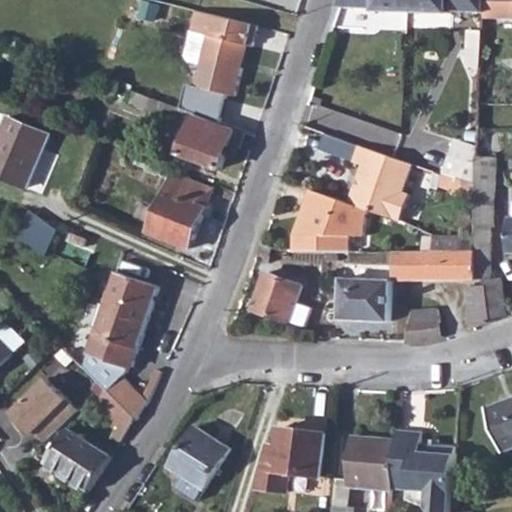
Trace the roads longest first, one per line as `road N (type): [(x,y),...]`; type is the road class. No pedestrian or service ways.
road 1 (residential): [(198,350),(324,0)]
road 2 (residential): [(198,350),(409,359),(511,332)]
road 3 (residential): [(105,511),(198,350)]
road 4 (unknown): [(287,357),(246,511)]
